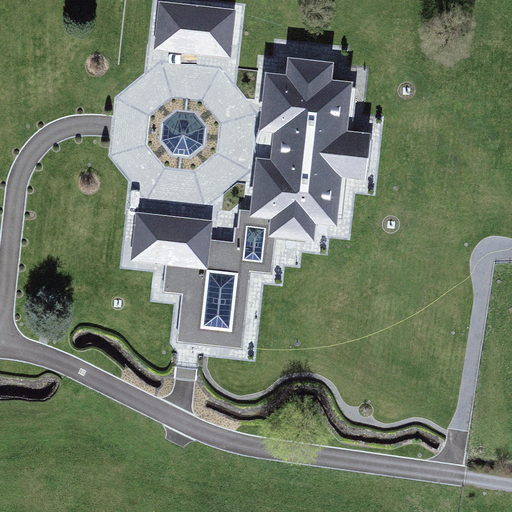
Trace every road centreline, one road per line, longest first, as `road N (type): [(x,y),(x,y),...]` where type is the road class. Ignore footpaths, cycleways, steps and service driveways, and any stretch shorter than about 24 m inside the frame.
road 1 (residential): [(0,342),(62,362),(225,439),(452,475)]
road 2 (residential): [(0,332),(18,182),(29,160),(64,130),(109,128)]
road 3 (residential): [(452,475),(484,268),(492,254),(511,251)]
